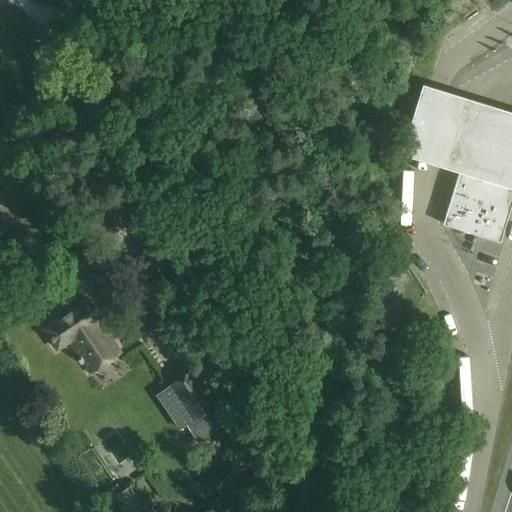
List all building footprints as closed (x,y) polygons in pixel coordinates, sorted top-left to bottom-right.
[(511,176),(511,102),(428,77),(404,145),(511,176)] [(511,183),(461,170),(443,222),(500,238),(511,198),(511,183)] [(133,233),(162,223),(154,201),(125,212),(133,233)] [(174,281),(201,281),(201,262),(180,262),(180,250),(155,250),(154,274),(174,275),(174,281)] [(121,353),(114,343),(100,322),(103,320),(88,297),(52,322),(42,328),(57,351),(67,344),(70,342),(92,374),(121,353)] [(196,367),(170,385),(192,419),(185,423),(198,442),(220,427),(210,412),(220,405),(196,367)] [(148,511),(129,484),(113,496),(124,511),(148,511)]
